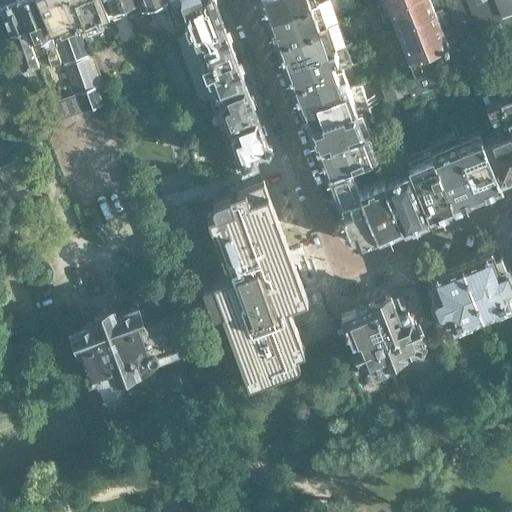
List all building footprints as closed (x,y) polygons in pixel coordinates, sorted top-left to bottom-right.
[(33,55),(24,28),(28,26),(17,0),(14,0),(0,6),(0,8),(2,13),(2,14),(25,75),(29,73),(26,65),(36,61),(33,55)] [(50,31),(37,0),(17,0),(28,26),(24,28),(33,55),(47,50),(50,57),(48,58),(51,66),(61,62),(50,31)] [(110,14),(104,0),(37,0),(50,31),(78,20),(80,24),(110,14)] [(124,3),(122,0),(104,0),(110,14),(115,12),(114,7),(124,3)] [(141,4),(139,0),(122,0),(124,3),(126,9),(141,4)] [(139,0),(141,4),(142,6),(156,0),(166,0),(179,35),(182,34),(191,30),(186,17),(180,0),(139,0)] [(221,18),(214,0),(180,0),(186,17),(191,30),(221,18)] [(263,0),(270,17),(309,2),(313,0),(263,0)] [(441,0),(376,0),(406,77),(462,56),(441,0)] [(511,0),(441,0),(462,56),(470,76),(511,58),(511,0)] [(319,26),(309,2),(270,17),(279,41),(319,26)] [(244,81),(241,71),(237,60),(233,51),(233,49),(232,49),(229,40),(229,39),(225,29),(221,18),(191,30),(182,34),(206,97),(215,94),(226,125),(257,113),(256,112),(256,113),(252,103),(253,103),(249,92),(249,93),(245,83),(245,81),(244,81)] [(328,49),(325,44),(319,26),(279,41),(288,64),(328,49)] [(104,102),(79,29),(55,38),(74,92),(58,98),(46,88),(36,61),(26,65),(29,73),(25,75),(32,94),(43,103),(49,122),(103,100),(104,102)] [(335,69),(332,60),(337,58),(332,47),(328,49),(288,64),(295,83),(335,69)] [(347,86),(343,77),(339,79),(335,69),(295,83),(302,103),(347,86)] [(409,96),(403,80),(379,90),(385,106),(409,96)] [(349,107),(346,100),(351,98),(347,86),(302,103),(310,122),(349,107)] [(511,95),(501,100),(511,126),(511,95)] [(511,126),(501,100),(488,105),(498,129),(501,128),(502,131),(483,139),(499,176),(511,170),(511,126)] [(354,106),(349,107),(310,122),(318,144),(363,128),(354,106)] [(267,140),(266,139),(263,132),(263,131),(260,122),(257,114),(257,113),(226,125),(221,127),(224,135),(230,132),(233,140),(229,142),(238,167),(257,160),(254,152),(255,151),(262,148),(262,149),(263,148),(266,141),(267,140)] [(366,127),(363,128),(318,144),(327,170),(351,161),(352,163),(353,163),(377,154),(366,127)] [(499,176),(483,139),(481,134),(457,144),(476,192),(501,181),(499,176)] [(476,192),(457,144),(434,154),(453,201),(476,192)] [(453,201),(434,154),(433,151),(408,162),(411,169),(429,211),(437,208),(445,205),(453,201)] [(380,231),(363,189),(353,163),(352,163),(351,161),(327,170),(353,237),(356,237),(357,240),(376,233),(378,231),(379,232),(380,231)] [(429,211),(411,169),(387,179),(404,222),(405,221),(406,222),(413,219),(413,218),(429,211)] [(307,295),(301,279),(263,179),(216,196),(215,197),(214,198),(213,199),(213,200),(213,201),(213,202),(213,203),(215,210),(207,212),(218,242),(213,244),(215,252),(204,256),(212,279),(211,279),(249,380),(296,362),(298,361),(299,360),(299,359),(299,357),(299,356),(297,349),(305,346),(288,302),(307,295)] [(404,222),(387,179),(363,189),(380,231),(404,222)] [(511,276),(509,268),(505,266),(500,254),(494,257),(491,251),(482,255),(462,263),(483,315),(511,303),(511,302),(509,294),(511,293),(511,276)] [(483,315),(462,263),(442,271),(432,275),(435,281),(428,283),(432,294),(430,299),(436,314),(442,316),(447,329),(456,325),(456,326),(483,315)] [(179,345),(176,338),(178,337),(178,336),(179,335),(179,334),(179,333),(178,332),(178,331),(176,330),(175,329),(173,329),(171,324),(170,325),(166,316),(145,324),(139,307),(115,315),(114,309),(109,311),(106,301),(115,298),(113,291),(83,301),(85,308),(95,305),(99,314),(95,316),(97,321),(72,330),(79,350),(84,349),(92,374),(83,377),(86,388),(95,385),(97,386),(100,387),(101,387),(103,387),(106,386),(108,385),(109,384),(110,383),(110,382),(111,381),(112,380),(113,379),(118,377),(118,378),(124,382),(132,379),(135,373),(135,371),(180,354),(177,346),(179,345)] [(420,331),(414,317),(413,318),(411,313),(407,305),(397,309),(390,292),(389,293),(388,292),(372,299),(371,300),(394,356),(407,351),(405,347),(419,342),(421,336),(419,332),(420,331)] [(394,356),(371,300),(341,312),(341,313),(331,317),(331,316),(329,317),(340,342),(349,339),(350,334),(353,341),(351,341),(357,356),(359,355),(361,360),(359,361),(357,366),(359,370),(364,373),(371,370),(374,372),(385,368),(387,362),(386,359),(394,356)]
